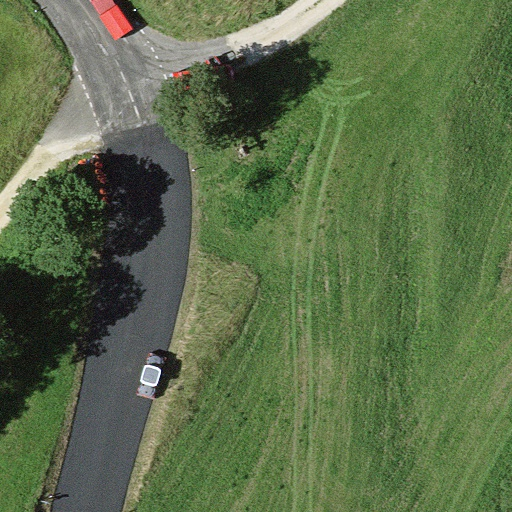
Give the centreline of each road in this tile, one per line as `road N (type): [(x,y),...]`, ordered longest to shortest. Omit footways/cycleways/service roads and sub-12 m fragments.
road 1 (secondary): [(86,511),(147,212),(130,84),(79,0)]
road 2 (track): [(0,204),(77,115),(130,84),(226,56),(314,0)]
